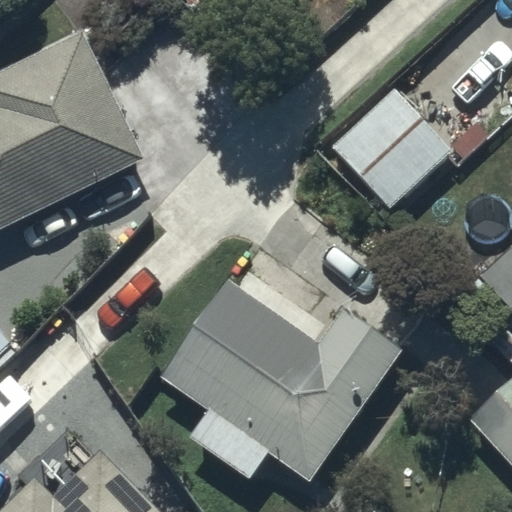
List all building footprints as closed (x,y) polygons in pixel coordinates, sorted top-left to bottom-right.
[(79,28),(0,68),(0,221),(141,151),(79,28)] [(395,85),(333,141),(388,203),(450,147),(395,85)] [(511,242),(481,271),(511,304),(511,242)] [(318,339),(228,272),(157,369),(206,405),(187,431),(248,475),(270,445),(310,475),(401,344),(345,302),(318,339)] [(0,326),(0,363),(14,351),(5,340),(9,336),(0,326)] [(511,372),(470,413),(511,457),(511,372)] [(183,492),(127,434),(106,454),(99,448),(53,492),(36,475),(0,509),(0,511),(163,511),(183,492)]
